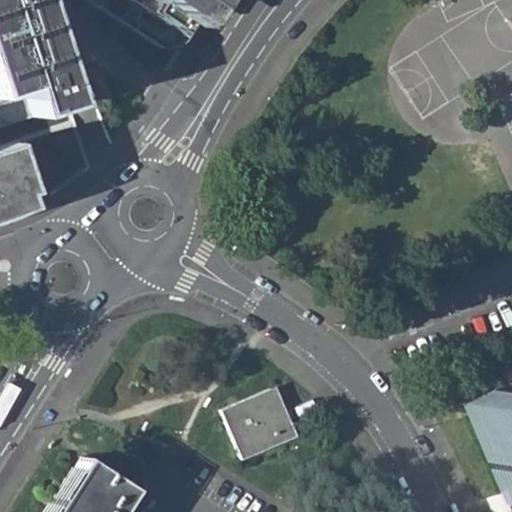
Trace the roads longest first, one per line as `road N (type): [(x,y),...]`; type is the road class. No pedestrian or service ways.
road 1 (tertiary): [(160,179),(275,0)]
road 2 (residential): [(331,355),(260,300),(168,246)]
road 3 (residential): [(331,355),(511,277)]
road 4 (residential): [(435,511),(388,422),(331,355)]
